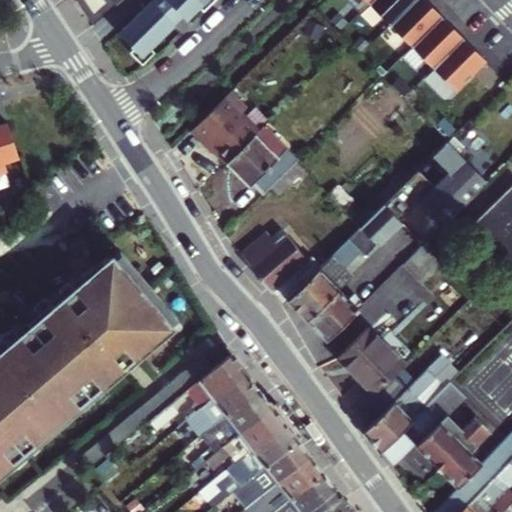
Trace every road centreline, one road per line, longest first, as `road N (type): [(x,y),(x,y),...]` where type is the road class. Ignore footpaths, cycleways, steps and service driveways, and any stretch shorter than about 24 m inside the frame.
road 1 (tertiary): [(113,117),(212,273),(263,327),(398,511)]
road 2 (residential): [(113,117),(246,0)]
